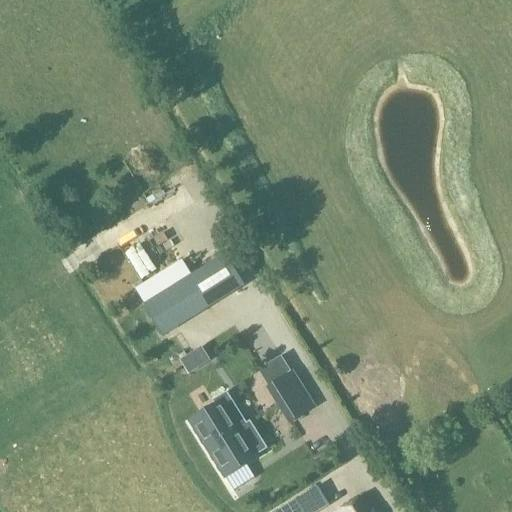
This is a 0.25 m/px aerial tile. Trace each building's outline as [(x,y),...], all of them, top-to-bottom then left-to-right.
[(161,152),(140,164),(158,194),(179,182),(161,152)] [(225,257),(190,278),(209,309),(244,287),(225,257)] [(190,278),(145,306),(164,337),(209,309),(190,278)] [(181,361),(189,374),(210,361),(202,348),(181,361)] [(259,383),(270,381),(265,359),(254,361),(259,383)] [(269,389),(280,406),(303,391),(293,375),(269,389)] [(303,391),(280,406),(290,423),(314,408),(303,391)] [(216,405),(191,423),(208,451),(246,425),(227,394),(213,402),(216,405)] [(246,425),(208,451),(226,478),(255,460),(254,458),(267,450),(250,423),(246,425)] [(276,511),(317,511),(328,505),(317,488),(276,511)] [(374,511),(366,497),(341,511),(374,511)]
